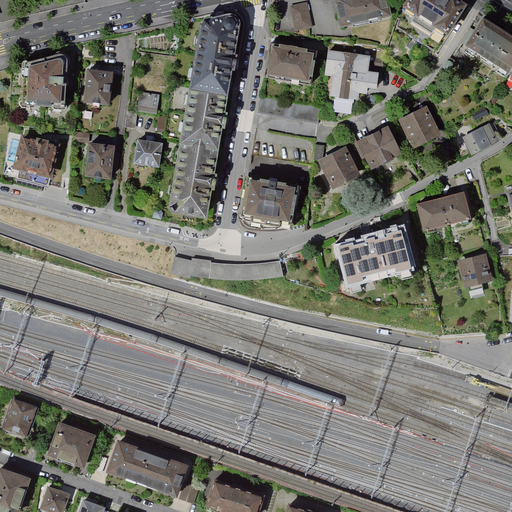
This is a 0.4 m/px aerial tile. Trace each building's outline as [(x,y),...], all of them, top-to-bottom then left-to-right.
[(391,0),(335,0),(343,31),(395,19),(391,0)] [(472,7),(460,0),(409,0),(403,10),(451,40),(472,7)] [(309,4),(291,8),(297,33),(314,29),(309,4)] [(200,25),(190,89),(228,96),(233,71),(235,71),(237,63),(238,55),(235,54),(240,28),(240,23),(240,20),(238,17),(237,15),(234,14),(231,13),(227,14),(207,19),(205,18),(199,24),(200,25)] [(468,51),(508,77),(511,71),(511,36),(487,21),(484,21),(468,51)] [(317,51),(271,42),(264,77),(311,85),(317,51)] [(371,57),(328,52),(325,77),(332,78),(330,99),(359,102),(360,95),(368,96),(369,90),(378,91),(380,75),(369,74),(371,57)] [(64,107),(67,59),(66,56),(64,54),(61,53),(57,54),(23,63),(20,106),(64,107)] [(385,61),(376,60),(375,70),(385,70),(385,61)] [(111,72),(88,70),(84,102),(108,104),(111,72)] [(225,112),(228,96),(190,89),(180,144),(219,150),(223,129),(225,129),(227,121),(228,113),(225,112)] [(160,95),(141,92),(137,111),(157,114),(160,95)] [(261,97),(258,111),(297,120),(300,107),(261,97)] [(443,137),(427,107),(399,121),(414,151),(443,137)] [(126,130),(136,131),(138,115),(127,114),(126,130)] [(167,119),(160,117),(158,134),(165,135),(167,119)] [(497,144),(488,125),(463,138),(472,156),(497,144)] [(402,152),(389,126),(357,141),(370,168),(402,152)] [(50,178),(58,145),(23,136),(14,169),(50,178)] [(163,143),(137,139),(134,163),(159,167),(163,143)] [(215,173),(219,150),(180,144),(169,208),(174,213),(207,219),(212,191),(215,191),(216,183),(218,174),(215,173)] [(114,148),(90,145),(86,177),(110,180),(114,148)] [(361,177),(346,147),(318,161),(333,190),(361,177)] [(301,186),(250,176),(242,217),(294,226),(301,186)] [(471,220),(464,194),(417,206),(424,233),(471,220)] [(163,212),(162,209),(155,208),(152,218),(161,221),(163,212)] [(410,271),(399,232),(384,235),(385,238),(373,241),(372,238),(362,241),(362,244),(350,247),(349,244),(334,248),(344,288),(360,284),(359,280),(393,271),(394,275),(410,271)] [(484,257),(457,263),(464,291),(490,284),(484,257)] [(285,278),(281,261),(271,263),(258,264),(245,265),(228,265),(211,263),(211,261),(192,259),(192,261),(175,258),(171,274),(180,276),(190,279),(191,276),(209,278),(233,281),(259,280),(285,278)] [(42,404),(18,396),(8,424),(32,433),(42,404)] [(98,435),(62,422),(52,453),(87,466),(98,435)] [(121,440),(111,470),(144,482),(155,451),(121,440)] [(155,451),(144,482),(178,493),(189,463),(155,451)] [(109,458),(101,455),(96,470),(104,473),(109,458)] [(21,511),(34,475),(3,465),(0,474),(0,508),(10,511),(21,511)] [(259,511),(265,494),(217,479),(209,505),(232,511),(259,511)] [(196,504),(201,488),(187,483),(181,499),(196,504)] [(65,511),(71,495),(51,488),(44,507),(57,511),(65,511)] [(105,511),(107,509),(87,502),(83,511),(105,511)] [(317,511),(289,503),(286,511),(317,511)]
